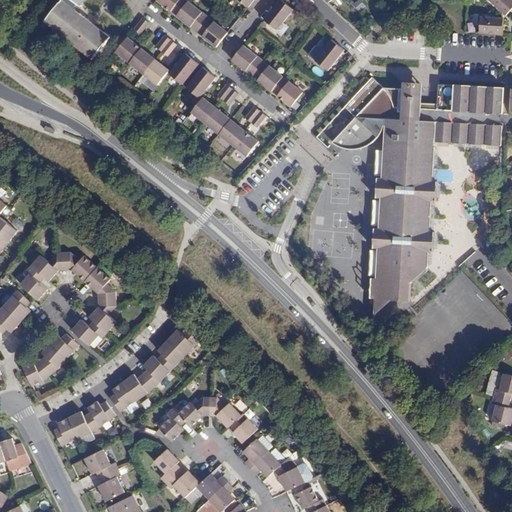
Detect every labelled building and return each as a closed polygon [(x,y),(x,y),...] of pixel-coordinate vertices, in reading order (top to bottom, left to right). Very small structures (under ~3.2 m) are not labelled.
[(62,0),(44,22),(92,60),(109,39),(62,0)] [(176,16),(188,1),(186,0),(157,0),(176,16)] [(288,5),(281,0),(279,0),(264,20),(277,30),(293,9),(288,5)] [(360,0),(357,0),(353,4),(359,12),(366,7),(360,0)] [(511,0),(489,0),(503,13),(506,15),(511,8),(511,0)] [(208,17),(188,1),(176,16),(196,32),(208,17)] [(480,33),(503,34),(503,18),(501,18),(481,16),(480,33)] [(208,17),(196,32),(216,47),(227,33),(208,17)] [(143,18),(133,29),(139,34),(149,22),(143,18)] [(176,45),(165,35),(156,47),(162,51),(167,56),(176,46),(176,45)] [(116,52),(130,63),(141,49),(127,37),(116,52)] [(345,51),(332,40),(315,60),(328,71),(345,51)] [(232,60),(251,76),(263,61),(244,46),(232,60)] [(130,63),(144,74),(155,60),(141,49),(130,63)] [(186,53),(169,73),(182,84),(199,64),(186,53)] [(168,70),(155,60),(144,74),(157,85),(169,71),(168,70)] [(251,76),(271,91),(283,77),(263,61),(251,76)] [(215,77),(203,67),(186,87),(199,97),(215,77)] [(366,74),(358,84),(362,88),(371,78),(366,74)] [(303,93),(283,77),(271,91),(291,107),(303,93)] [(357,117),(333,143),(341,147),(349,149),(357,149),(365,146),(375,140),(380,134),(385,125),(385,138),(393,139),(392,144),(385,144),(383,176),(378,176),(377,197),(381,198),(379,227),(375,227),(374,248),(378,248),(377,277),(372,277),(371,297),(375,298),(374,315),(391,299),(409,300),(410,283),(428,267),(429,251),(433,251),(434,231),(430,231),(432,201),(436,201),(438,180),(433,180),(435,146),(428,146),(429,142),(501,145),(502,127),(503,122),(504,87),(439,84),(438,109),(396,106),(391,102),(389,96),(388,89),(388,81),(366,104),(350,103),(346,107),(351,111),(357,117)] [(388,81),(388,89),(389,96),(391,102),(396,106),(438,109),(439,84),(388,81)] [(226,86),(217,96),(223,101),(229,106),(238,95),(226,85),(226,86)] [(191,112),(205,123),(216,109),(203,98),(191,112)] [(254,107),(245,119),(251,123),(257,128),(266,117),(254,107)] [(219,134),(230,120),(216,109),(205,123),(219,134)] [(219,134),(233,145),(244,131),(230,120),(219,134)] [(244,131),(233,145),(247,157),(258,142),(244,131)] [(0,252),(17,231),(0,216),(0,214),(7,206),(0,200),(0,252)] [(93,323),(106,334),(116,323),(108,316),(117,306),(116,291),(107,283),(111,279),(84,255),(80,260),(71,252),(58,252),(49,262),(41,256),(26,272),(29,275),(21,285),(39,301),(48,290),(41,284),(45,279),(50,282),(59,272),(73,271),(98,294),(99,307),(89,319),(93,323)] [(18,291),(0,310),(0,331),(3,334),(8,329),(12,333),(31,311),(27,307),(31,303),(18,291)] [(103,339),(106,334),(93,323),(90,327),(82,321),(72,331),(90,347),(99,336),(103,339)] [(198,340),(186,329),(182,333),(178,330),(158,351),(162,355),(158,360),(153,356),(143,366),(147,370),(139,379),(135,375),(113,391),(116,395),(111,399),(120,410),(154,386),(198,340)] [(23,367),(27,375),(33,387),(44,382),(60,369),(80,346),(66,334),(61,340),(58,337),(42,354),(45,357),(35,365),(33,362),(23,367)] [(498,388),(496,396),(511,400),(511,398),(511,374),(505,373),(501,388),(498,388)] [(220,393),(215,397),(217,398),(221,401),(225,397),(220,393)] [(511,400),(496,396),(494,403),(497,404),(493,421),(511,425),(511,424),(511,407),(510,407),(511,400)] [(211,416),(211,397),(204,397),(195,405),(191,402),(179,413),(187,421),(192,427),(204,415),(211,416)] [(231,425),(242,415),(231,404),(227,407),(221,401),(217,398),(215,397),(211,397),(211,416),(217,416),(228,428),(231,425)] [(227,407),(231,404),(225,397),(221,401),(227,407)] [(149,398),(141,403),(146,410),(153,406),(149,398)] [(61,429),(55,432),(63,447),(79,439),(92,433),(99,430),(117,416),(106,402),(101,406),(98,402),(88,409),(92,414),(85,417),(82,413),(59,424),(61,429)] [(179,413),(175,408),(170,413),(174,418),(162,429),(165,433),(173,441),(185,430),(181,426),(187,421),(179,413)] [(243,444),(244,443),(259,429),(244,414),(242,415),(231,425),(236,431),(233,433),(243,444)] [(96,440),(92,433),(79,439),(83,447),(96,440)] [(19,457),(16,448),(15,445),(13,438),(0,442),(7,461),(19,457)] [(250,469),(274,447),(266,438),(261,442),(258,440),(248,449),(244,452),(250,459),(245,463),(250,469)] [(19,457),(7,461),(10,471),(32,464),(22,443),(15,445),(16,448),(19,457)] [(275,471),(287,460),(275,446),(274,447),(250,469),(256,475),(261,471),(267,478),(275,471)] [(111,464),(104,449),(86,458),(93,474),(98,472),(101,477),(119,469),(116,462),(111,464)] [(169,450),(166,452),(155,462),(167,474),(162,478),(166,483),(182,469),(177,464),(180,461),(169,450)] [(279,477),(286,492),(306,483),(298,467),(297,467),(288,459),(287,460),(275,471),(279,477)] [(129,463),(119,469),(122,475),(128,472),(126,468),(130,466),(129,463)] [(298,467),(306,483),(312,480),(313,475),(308,466),(302,464),(298,467)] [(122,475),(119,469),(101,477),(104,483),(99,486),(107,501),(125,492),(118,477),(122,475)] [(182,469),(166,483),(171,488),(177,484),(188,496),(193,491),(197,487),(201,483),(189,470),(186,473),(182,469)] [(201,483),(197,487),(202,492),(209,500),(229,482),(223,476),(218,481),(211,474),(207,477),(201,483)] [(229,482),(209,500),(198,510),(200,511),(205,511),(208,509),(210,511),(222,511),(236,500),(229,493),(234,488),(229,482)] [(197,487),(193,491),(198,496),(202,492),(197,487)] [(309,511),(313,511),(326,506),(323,500),(320,502),(312,487),(295,495),(303,510),(308,508),(309,511)] [(0,509),(1,509),(9,496),(0,491),(0,509)] [(193,491),(188,496),(186,497),(193,503),(199,497),(198,496),(193,491)] [(110,507),(112,511),(143,511),(141,511),(140,511),(133,496),(110,507)] [(193,503),(186,497),(184,500),(190,506),(193,503)] [(27,503),(21,506),(24,511),(28,511),(31,511),(27,503)]
